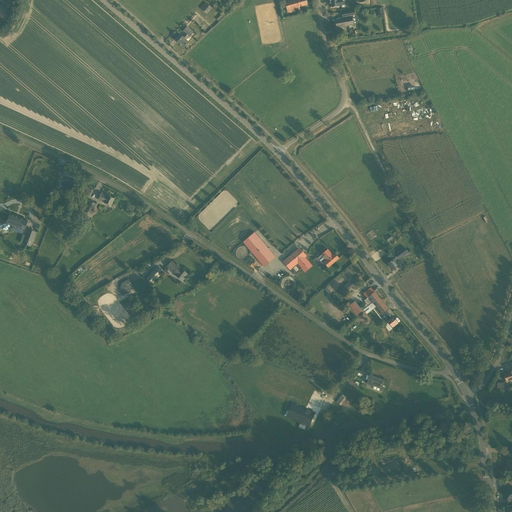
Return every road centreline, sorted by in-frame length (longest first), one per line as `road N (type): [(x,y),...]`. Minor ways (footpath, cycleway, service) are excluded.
road 1 (unclassified): [(455,373),(353,346),(134,196),(0,129)]
road 2 (track): [(496,363),(479,364),(356,114),(343,105)]
road 3 (tertiary): [(455,373),(277,153)]
road 4 (tertiary): [(277,153),(102,0)]
road 5 (unclassified): [(277,153),(343,105),(320,0)]
